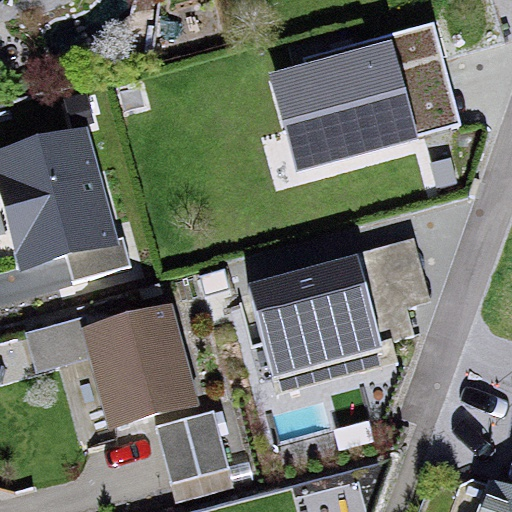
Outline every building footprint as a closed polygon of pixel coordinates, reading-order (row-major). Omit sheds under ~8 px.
[(124,0),(99,0),(93,3),(90,28),(110,42),(133,32),(135,8),(124,0)] [(386,57),(277,88),(301,174),(410,143),(386,57)] [(80,140),(0,161),(0,170),(26,267),(65,256),(73,284),(131,269),(123,239),(108,243),(80,140)] [(357,264),(249,294),(273,381),(382,351),(357,264)] [(166,316),(90,337),(114,426),(191,405),(166,316)] [(214,413),(155,429),(171,487),(230,470),(214,413)] [(492,496),(487,494),(479,511),(511,511),(511,495),(495,489),(492,496)]
